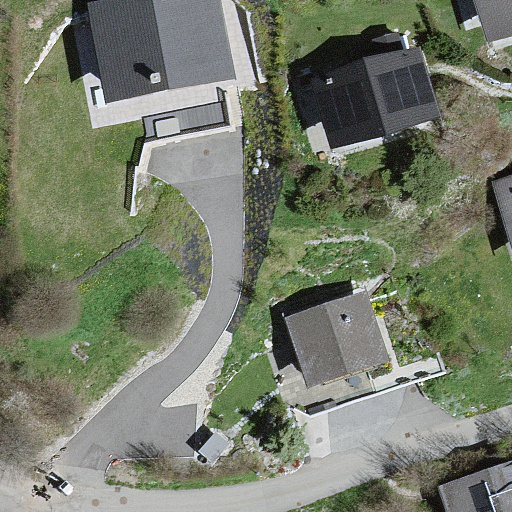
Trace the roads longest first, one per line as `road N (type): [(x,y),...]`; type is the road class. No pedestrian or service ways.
road 1 (residential): [(197,511),(284,496),(511,406)]
road 2 (residential): [(0,471),(191,511)]
